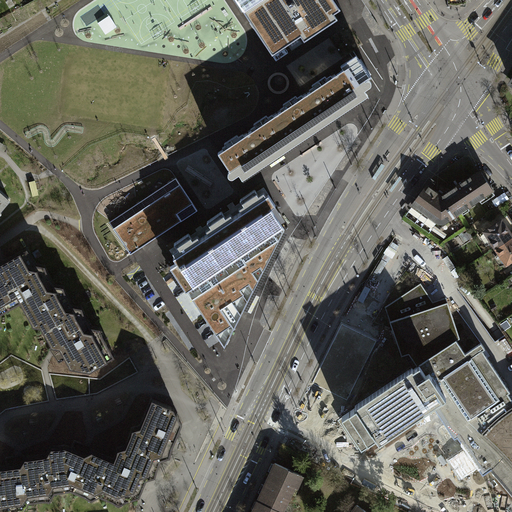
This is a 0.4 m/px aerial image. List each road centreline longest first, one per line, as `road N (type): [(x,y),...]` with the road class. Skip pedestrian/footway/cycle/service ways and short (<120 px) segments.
road 1 (tertiary): [(271,422),(334,291),(429,149),(453,84)]
road 2 (tertiary): [(453,84),(395,125),(333,223),(246,401)]
road 3 (residential): [(271,422),(449,511)]
road 4 (tertiary): [(246,401),(196,511)]
